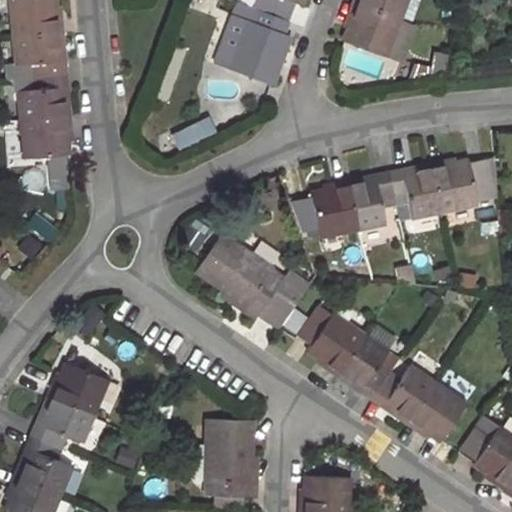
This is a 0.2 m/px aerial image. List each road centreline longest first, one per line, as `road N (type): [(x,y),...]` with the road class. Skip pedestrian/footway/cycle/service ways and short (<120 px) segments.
road 1 (residential): [(290,385),(475,511)]
road 2 (residential): [(91,0),(120,216)]
road 3 (residential): [(297,136),(511,105)]
road 4 (residential): [(132,276),(290,385)]
road 5 (residential): [(142,222),(177,192),(297,136)]
road 6 (residential): [(330,0),(306,66),(297,136)]
road 7 (residential): [(96,259),(0,360)]
road 8 (residential): [(287,511),(290,385)]
